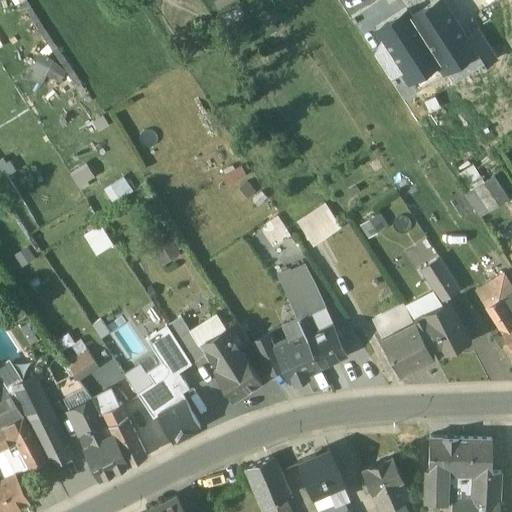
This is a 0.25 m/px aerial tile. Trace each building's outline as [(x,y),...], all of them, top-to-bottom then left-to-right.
[(441,8),(410,27),(439,71),(444,80),(475,60),(466,47),(441,8)] [(439,71),(410,27),(406,20),(377,38),(388,56),(403,79),(410,90),(439,71)] [(479,39),(466,47),(475,60),(485,76),(498,68),(479,39)] [(403,79),(388,56),(374,65),(388,88),(403,79)] [(41,96),(53,71),(35,63),(24,87),(41,96)] [(492,189),(474,201),(488,223),(506,212),(492,189)] [(325,218),(299,235),(311,256),(338,239),(325,218)] [(386,239),(379,227),(362,238),(369,250),(386,239)] [(101,233),(84,244),(97,264),(114,253),(101,233)] [(460,300),(441,270),(421,283),(440,313),(460,300)] [(289,289),(281,293),(289,310),(315,299),(306,282),(289,289)] [(287,284),(279,288),(281,293),(289,289),(287,284)] [(502,287),(474,305),(484,320),(511,303),(502,287)] [(332,337),(315,299),(289,310),(298,329),(307,325),(316,345),(332,337)] [(511,303),(484,320),(511,364),(511,363),(511,303)] [(449,315),(416,332),(416,333),(434,369),(468,352),(449,315)] [(307,325),(298,329),(305,345),(307,349),(316,345),(307,325)] [(205,367),(181,329),(167,338),(192,376),(205,367)] [(416,333),(382,350),(400,386),(434,369),(416,333)] [(347,367),(332,337),(316,345),(307,349),(321,379),(347,367)] [(192,376),(167,338),(147,351),(172,389),(179,384),(192,376)] [(242,366),(226,341),(203,355),(219,381),(242,366)] [(276,358),(274,359),(284,380),(290,393),(294,391),(296,394),(308,388),(306,386),(321,379),(307,349),(305,345),(276,358)] [(284,380),(274,359),(276,358),(270,347),(251,355),(271,386),(284,380)] [(80,354),(59,368),(77,394),(97,380),(80,354)] [(219,381),(214,384),(232,413),(261,394),(243,365),(242,366),(219,381)] [(0,379),(0,391),(8,404),(24,395),(10,373),(0,379)] [(154,395),(137,406),(154,431),(159,428),(158,426),(166,421),(186,411),(182,405),(189,400),(179,384),(172,389),(162,375),(147,385),(154,395)] [(24,430),(31,443),(55,431),(35,389),(24,395),(8,404),(11,409),(24,430)] [(0,415),(11,409),(8,404),(0,391),(0,415)] [(129,394),(111,404),(117,418),(120,417),(121,419),(138,408),(129,394)] [(117,418),(111,404),(93,412),(99,427),(104,425),(109,435),(125,428),(121,419),(120,417),(117,418)] [(11,409),(0,415),(0,440),(3,439),(8,437),(24,430),(11,409)] [(166,421),(158,426),(159,428),(173,455),(201,440),(186,411),(166,421)] [(109,435),(104,425),(99,427),(93,412),(69,424),(86,458),(85,459),(100,489),(128,475),(109,435)] [(125,428),(109,435),(128,475),(145,467),(125,428)] [(31,443),(24,430),(8,437),(16,453),(30,480),(47,472),(31,443)] [(55,431),(31,443),(47,472),(50,477),(72,466),(55,431)] [(16,453),(8,437),(3,439),(11,456),(16,453)] [(3,439),(0,440),(0,460),(11,456),(3,439)] [(491,451),(429,449),(428,482),(426,482),(424,511),(498,511),(500,485),(489,484),(491,451)] [(11,456),(0,460),(0,490),(1,492),(15,485),(16,486),(30,480),(16,453),(11,456)] [(330,462),(298,476),(312,509),(313,509),(329,502),(344,495),(330,462)] [(273,468),(246,480),(260,511),(281,511),(288,509),(273,468)] [(393,471),(362,484),(366,492),(371,505),(372,508),(373,507),(401,495),(404,494),(393,471)] [(0,492),(0,511),(29,511),(16,486),(15,485),(1,492),(0,492)] [(366,492),(361,494),(366,506),(371,505),(366,492)] [(344,495),(329,502),(333,511),(346,511),(350,510),(344,495)] [(408,511),(401,495),(373,507),(375,511),(408,511)] [(333,511),(329,502),(313,509),(313,511),(333,511)]
